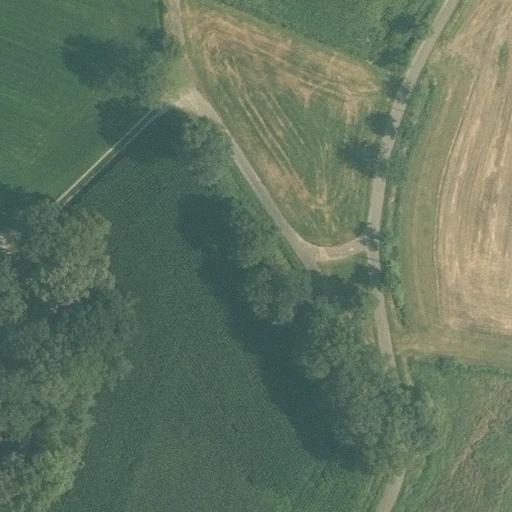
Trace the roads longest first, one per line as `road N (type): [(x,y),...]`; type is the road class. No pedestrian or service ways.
road 1 (unclassified): [(453,0),(422,50),(382,182),(374,245),(399,458),(380,511)]
road 2 (track): [(374,245),(316,263),(186,83),(171,0)]
road 3 (track): [(316,263),(396,427)]
